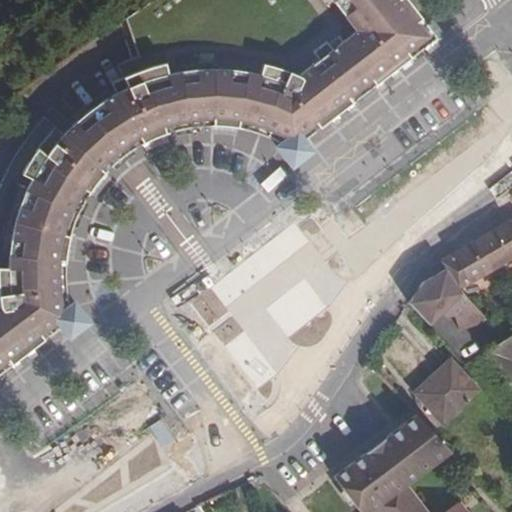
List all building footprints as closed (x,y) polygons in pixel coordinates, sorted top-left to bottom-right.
[(0,365),(56,323),(61,324),(68,334),(86,321),(73,303),(63,310),(62,291),(60,251),(69,217),(88,182),(112,157),(138,142),(169,126),(218,120),(257,127),(285,139),(276,146),(291,163),(306,150),(297,139),(430,37),(401,0),(157,0),(126,21),(139,57),(124,62),(124,63),(117,67),(129,88),(90,109),(62,134),(49,150),(32,136),(27,142),(44,155),(19,203),(9,237),(6,251),(5,301),(0,298),(0,365)] [(401,0),(430,37),(433,34),(406,0),(401,0)] [(49,150),(62,134),(44,117),(9,165),(0,185),(0,298),(5,301),(6,251),(9,237),(19,203),(44,155),(27,142),(32,136),(49,150)] [(511,263),(511,224),(442,266),(466,291),(511,263)] [(424,284),(420,290),(448,320),(451,316),(468,335),(489,316),(466,291),(442,266),(434,271),(430,277),(434,280),(424,284)] [(434,332),(448,320),(420,290),(420,291),(409,305),(434,332)] [(0,367),(61,324),(56,323),(0,365),(0,367)] [(511,332),(508,336),(484,351),(511,381),(511,332)] [(479,392),(451,362),(416,392),(444,422),(479,392)] [(159,400),(183,396),(180,371),(155,375),(159,400)] [(426,511),(404,483),(450,449),(415,414),(333,476),(360,511),(367,511),(369,511),(370,511),(466,511),(459,502),(444,511),(426,511)] [(147,426),(160,448),(174,440),(161,417),(147,426)] [(54,447),(25,466),(43,492),(71,473),(54,447)] [(129,462),(94,483),(110,509),(145,488),(129,462)] [(3,511),(104,511),(92,490),(55,511),(41,511),(32,496),(3,511)]
